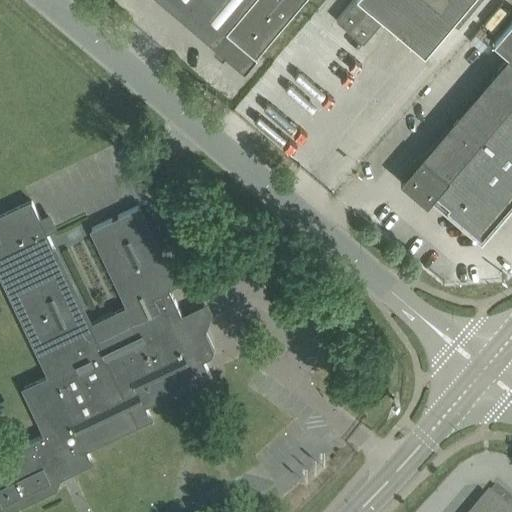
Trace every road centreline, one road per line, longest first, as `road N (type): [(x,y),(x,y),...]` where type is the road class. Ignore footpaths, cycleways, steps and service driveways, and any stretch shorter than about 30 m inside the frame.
road 1 (unclassified): [(483,370),(58,0)]
road 2 (tertiary): [(355,511),(483,370)]
